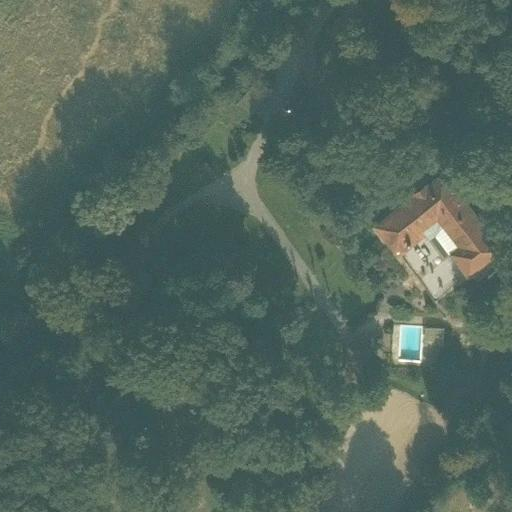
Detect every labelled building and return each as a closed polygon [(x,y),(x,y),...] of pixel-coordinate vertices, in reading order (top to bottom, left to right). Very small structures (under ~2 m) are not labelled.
[(357,0),(353,0),(351,3),(335,23),(332,28),(347,40),(371,11),(357,0)] [(377,194),(389,212),(375,223),(396,251),(400,248),(403,253),(436,297),(466,275),(467,277),(503,250),(444,171),(410,196),(397,179),(377,194)] [(511,319),(501,320),(502,335),(511,335),(511,319)] [(181,409),(215,362),(187,342),(153,389),(181,409)] [(346,382),(369,382),(370,348),(346,347),(346,382)] [(468,408),(458,401),(454,408),(463,415),(468,408)]
